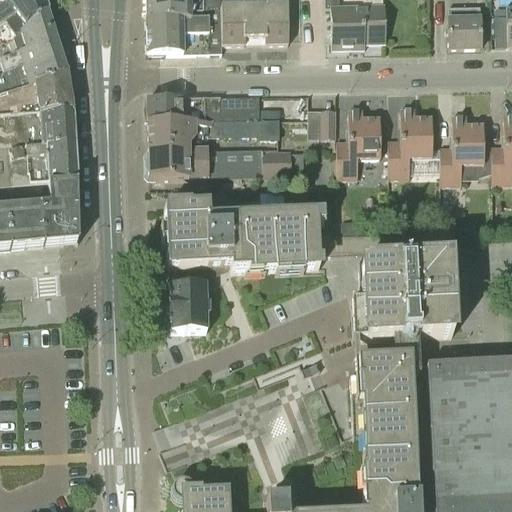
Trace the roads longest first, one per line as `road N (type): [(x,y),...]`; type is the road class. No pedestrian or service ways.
road 1 (residential): [(112,84),(511,73)]
road 2 (tertiary): [(120,511),(113,283)]
road 3 (tertiary): [(113,283),(112,84)]
